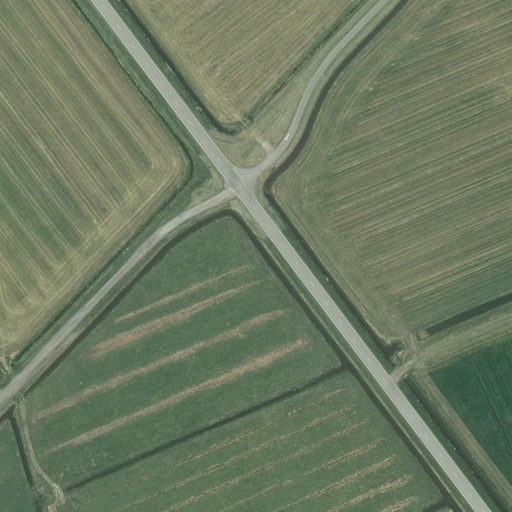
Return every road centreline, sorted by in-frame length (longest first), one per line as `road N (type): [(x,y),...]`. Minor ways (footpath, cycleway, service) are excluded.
road 1 (secondary): [(483,511),(238,186)]
road 2 (unclassified): [(0,397),(167,227),(238,186)]
road 3 (unclassified): [(238,186),(274,156),(328,64),(390,0)]
road 4 (secondary): [(238,186),(98,0)]
